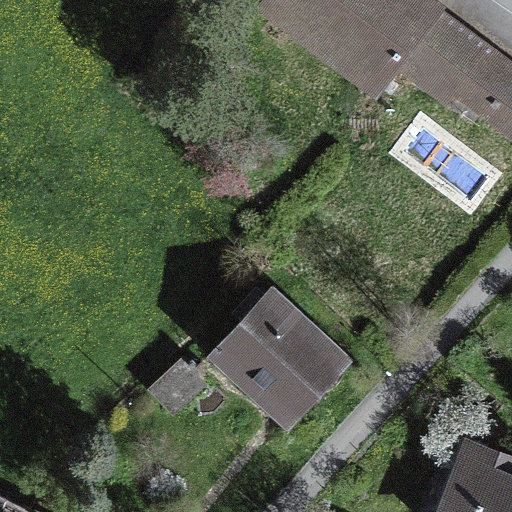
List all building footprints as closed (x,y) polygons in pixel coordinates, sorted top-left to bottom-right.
[(422,0),(266,0),(265,2),(377,87),(396,62),(446,100),(476,60),(494,71),(502,60),(422,0)] [(511,77),(484,109),(511,130),(511,77)] [(270,291),(216,350),(277,406),(302,379),(314,391),(344,359),(270,291)] [(184,357),(151,387),(171,408),(202,380),(184,357)] [(443,511),(511,511),(511,458),(470,443),(443,511)]
